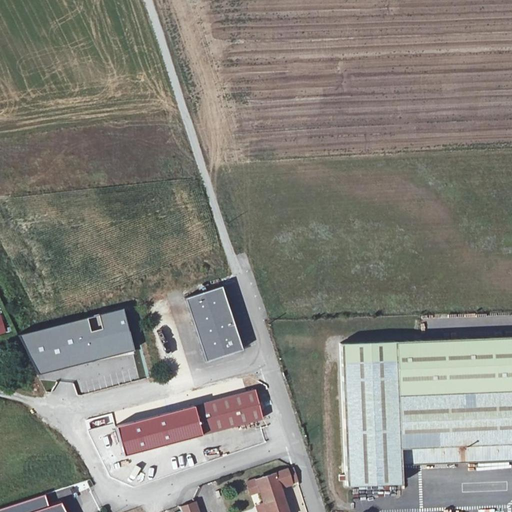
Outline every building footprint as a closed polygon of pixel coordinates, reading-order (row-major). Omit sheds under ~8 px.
[(205,360),(233,351),(228,336),(237,333),(220,285),(183,297),(205,360)] [(37,374),(133,350),(122,307),(17,334),(18,336),(28,355),(37,374)] [(228,336),(233,351),(242,348),(237,333),(228,336)] [(511,335),(339,342),(345,485),(401,482),(400,463),(511,458),(511,335)] [(57,396),(75,395),(74,381),(56,382),(57,396)] [(193,406),(200,434),(261,418),(253,389),(193,406)] [(293,466),(286,469),(291,483),(298,481),(293,466)] [(287,511),(279,487),(291,483),(286,469),(246,482),(250,493),(259,490),(263,502),(266,511),(287,511)] [(266,511),(263,502),(256,504),(258,511),(266,511)]
